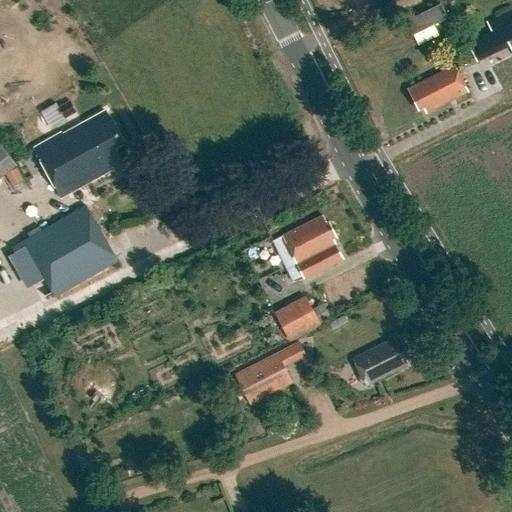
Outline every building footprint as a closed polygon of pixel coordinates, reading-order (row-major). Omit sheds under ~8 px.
[(448,19),(441,5),(401,24),(408,39),(448,19)] [(511,10),(487,23),(491,32),(468,43),(477,63),(510,47),(511,51),(511,10)] [(455,66),(408,90),(419,111),(424,109),(427,114),(468,93),(455,66)] [(64,120),(77,113),(71,102),(58,108),(64,120)] [(123,165),(114,149),(123,145),(105,112),(35,152),(61,199),(123,165)] [(0,178),(16,165),(0,144),(0,178)] [(86,207),(24,242),(55,298),(118,263),(86,207)] [(333,240),(337,239),(329,223),(327,224),(323,217),(273,242),(293,283),(303,279),(304,280),(343,260),(333,240)] [(306,297),(275,313),(291,342),(321,326),(306,297)] [(405,360),(410,358),(402,342),(397,345),(394,339),(353,360),(366,387),(408,366),(405,360)] [(250,405),(293,384),(278,354),(235,376),(250,405)]
